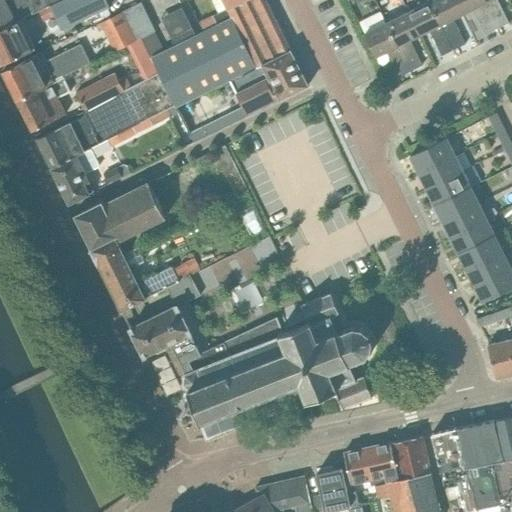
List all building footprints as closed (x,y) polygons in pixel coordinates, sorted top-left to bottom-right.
[(61,0),(0,0),(0,30),(21,20),(39,11),(61,0)] [(113,16),(109,7),(105,0),(61,0),(39,11),(44,21),(56,15),(62,30),(102,11),(106,19),(113,16)] [(176,107),(231,79),(291,50),(290,48),(283,36),(284,36),(266,0),(246,0),(227,9),(232,19),(219,25),(205,32),(171,49),(171,48),(165,51),(166,52),(152,58),(159,73),(176,107)] [(222,0),(227,9),(246,0),(222,0)] [(454,50),(466,44),(453,18),(462,14),(455,0),(432,0),(430,1),(454,50)] [(455,0),(462,14),(472,9),(485,35),(496,29),(482,0),(455,0)] [(482,0),(496,29),(509,23),(497,0),(482,0)] [(454,50),(430,1),(409,12),(420,35),(429,30),(442,56),(454,50)] [(114,51),(142,38),(156,32),(141,2),(113,16),(106,19),(100,22),(114,51)] [(218,13),(215,15),(219,25),(232,19),(227,9),(218,13)] [(411,71),(423,65),(410,40),(420,35),(409,12),(387,22),(411,71)] [(0,63),(1,65),(19,56),(35,48),(21,20),(0,30),(0,63)] [(411,71),(387,22),(365,33),(376,56),(386,52),(399,77),(411,71)] [(166,52),(165,51),(156,32),(142,38),(152,58),(166,52)] [(353,52),(367,48),(363,35),(349,39),(353,52)] [(91,63),(82,43),(45,61),(41,52),(33,56),(32,56),(3,70),(18,99),(51,83),(50,82),(63,76),(91,63)] [(309,85),(291,50),(231,79),(248,115),(309,85)] [(85,110),(131,87),(125,75),(119,78),(116,72),(76,92),(85,110)] [(179,112),(176,107),(159,73),(131,87),(85,110),(86,114),(37,138),(52,168),(92,148),(109,140),(133,128),(150,119),(168,110),(171,116),(179,112)] [(63,76),(51,83),(18,99),(33,130),(66,114),(58,98),(71,92),(63,76)] [(313,105),(328,102),(325,89),(310,92),(313,105)] [(153,125),(171,116),(168,110),(150,119),(153,125)] [(498,134),(507,130),(497,113),(489,117),(498,134)] [(112,147),(137,135),(133,128),(109,140),(112,147)] [(505,149),(511,145),(511,140),(507,130),(498,134),(505,149)] [(418,172),(455,154),(447,138),(410,156),(418,172)] [(237,198),(249,193),(226,145),(214,151),(237,198)] [(69,203),(94,191),(85,173),(100,166),(92,148),(52,168),(69,203)] [(426,188),(463,170),(455,154),(418,172),(426,188)] [(109,184),(122,177),(117,167),(104,174),(109,184)] [(434,205),(471,186),(463,170),(426,188),(434,205)] [(166,216),(158,200),(149,182),(104,204),(103,200),(75,214),(99,264),(123,253),(114,236),(118,234),(120,239),(166,216)] [(443,221),(479,202),(471,186),(434,205),(443,221)] [(451,237),(487,219),(479,202),(443,221),(451,237)] [(459,253),(496,235),(487,219),(451,237),(459,253)] [(467,270),(504,251),(496,235),(459,253),(467,270)] [(475,286),(511,267),(504,251),(467,270),(475,286)] [(137,282),(123,253),(99,264),(122,310),(141,300),(168,287),(180,281),(179,280),(172,265),(137,282)] [(483,302),(509,289),(511,287),(511,268),(511,267),(475,286),(483,302)] [(176,304),(131,328),(145,356),(166,345),(177,366),(178,365),(183,373),(181,374),(182,376),(184,375),(183,383),(181,384),(182,386),(184,385),(189,390),(188,390),(189,391),(187,391),(188,393),(189,393),(200,419),(198,420),(199,422),(200,421),(206,436),(205,437),(205,438),(207,438),(208,438),(209,440),(211,439),(210,437),(222,433),(223,435),(224,434),(224,432),(238,426),(239,428),(241,428),(240,425),(255,420),(255,422),(258,421),(257,419),(272,413),(273,415),(274,415),(274,412),(289,407),(290,409),(292,408),(291,406),(304,401),(306,401),(307,403),(309,402),(309,400),(315,398),(317,403),(331,398),(329,392),(335,390),(335,392),(337,391),(343,408),(373,397),(359,362),(359,360),(365,358),(366,359),(368,358),(366,356),(370,351),(372,352),(373,350),(371,349),(372,343),(374,343),(374,340),(372,341),(369,335),(371,333),(370,332),(368,333),(363,329),(364,327),(362,326),(361,328),(355,327),(354,325),(352,325),(352,327),(346,329),(346,327),(345,328),(331,293),(301,305),(306,318),(284,326),(287,335),(281,337),(275,322),(223,344),(201,354),(191,333),(178,306),(200,294),(197,287),(174,299),(176,304)] [(511,307),(496,313),(485,317),(488,324),(497,321),(511,315),(511,307)] [(496,378),(511,374),(511,338),(508,340),(488,345),(496,378)] [(503,458),(511,456),(511,415),(493,419),(503,458)] [(511,456),(503,458),(493,419),(457,428),(472,498),(474,497),(477,510),(509,501),(508,497),(511,495),(511,456)] [(472,498),(457,428),(432,433),(442,478),(456,475),(462,500),(472,498)] [(440,511),(423,435),(392,442),(400,480),(388,483),(391,496),(395,511),(440,511)] [(400,480),(392,442),(344,452),(351,484),(370,480),(371,487),(376,486),(379,499),(391,496),(388,483),(400,480)] [(348,491),(346,486),(342,467),(317,473),(322,495),(310,497),(313,511),(321,511),(347,506),(348,511),(363,511),(362,503),(360,503),(356,489),(348,491)] [(313,511),(310,497),(305,476),(256,487),(258,496),(267,492),(274,504),(278,504),(279,507),(296,503),(297,511),(313,511)] [(236,511),(277,511),(274,504),(267,492),(258,496),(235,510),(236,511)]
